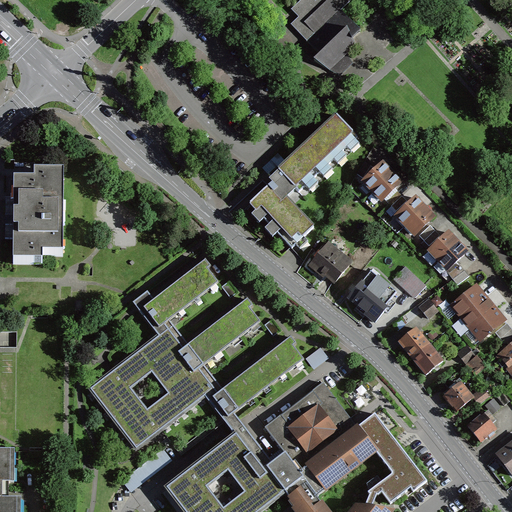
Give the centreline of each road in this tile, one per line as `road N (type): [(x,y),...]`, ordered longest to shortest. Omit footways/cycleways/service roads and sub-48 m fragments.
road 1 (tertiary): [(55,72),(398,379),(491,496)]
road 2 (residential): [(511,299),(378,148)]
